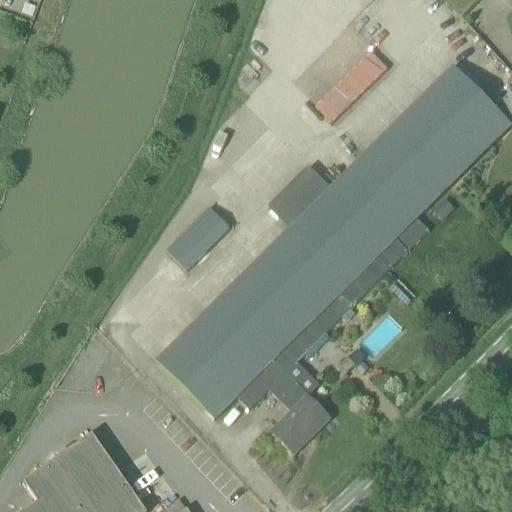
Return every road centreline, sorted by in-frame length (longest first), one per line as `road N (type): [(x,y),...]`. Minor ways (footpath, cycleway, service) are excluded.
road 1 (track): [(0,449),(169,183),(232,0)]
road 2 (secondary): [(340,511),(511,344)]
